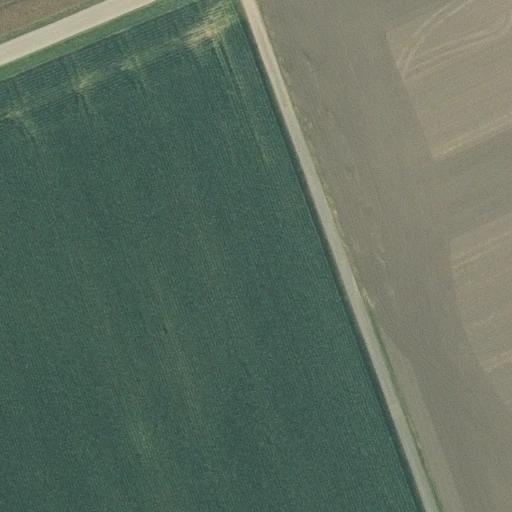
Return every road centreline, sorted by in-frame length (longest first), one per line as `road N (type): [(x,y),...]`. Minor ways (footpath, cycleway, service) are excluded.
road 1 (unclassified): [(248,0),(432,511)]
road 2 (unclassified): [(0,55),(135,0)]
